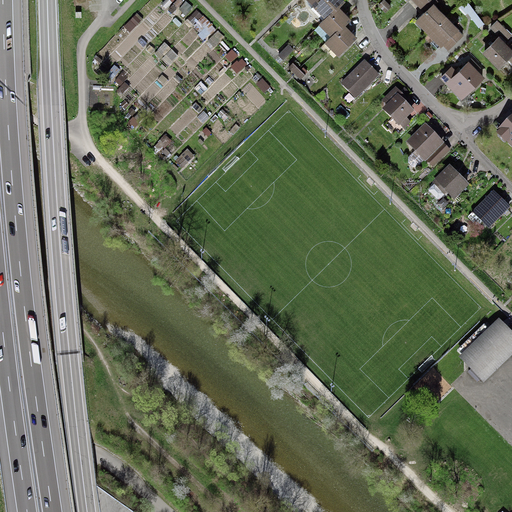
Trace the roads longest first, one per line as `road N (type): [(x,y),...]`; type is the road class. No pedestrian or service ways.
road 1 (motorway): [(52,511),(14,212),(2,0)]
road 2 (track): [(455,511),(90,150)]
road 3 (trunk): [(47,0),(60,255),(87,511)]
road 4 (residential): [(511,101),(479,118),(449,115),(382,49),(360,0)]
road 5 (motorway): [(0,306),(27,511)]
road 6 (track): [(93,10),(74,135)]
